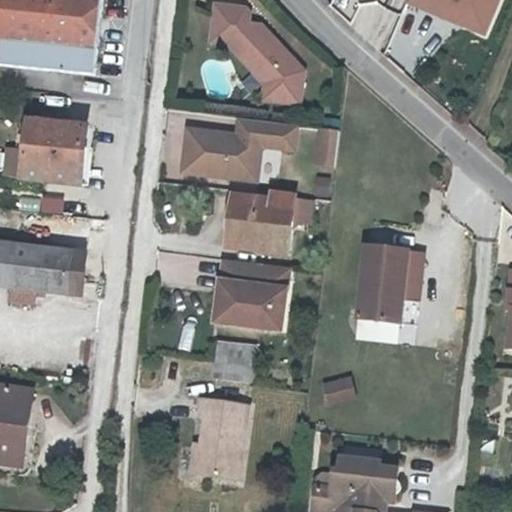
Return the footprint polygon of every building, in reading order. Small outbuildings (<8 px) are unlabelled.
[(0,0),(0,38),(4,39),(2,66),(97,77),(106,0),(0,0)] [(497,0),(407,0),(407,1),(483,33),(497,0)] [(248,6),(217,3),(213,40),(230,43),(268,83),(267,99),(305,103),(308,70),(274,33),(262,32),(263,23),(248,6)] [(297,148),(300,124),(243,117),(240,139),(233,138),(233,134),(191,129),(187,171),(260,180),(264,145),(297,148)] [(9,151),(6,175),(23,177),(23,179),(81,184),(87,129),(31,123),(27,154),(9,151)] [(340,140),(341,129),(324,127),(322,138),(340,140)] [(337,165),(340,140),(322,138),(319,163),(337,165)] [(276,194),(275,202),(241,198),(235,247),(292,253),(299,197),(276,194)] [(300,199),(297,223),(312,225),(315,200),(300,199)] [(0,286),(14,288),(21,242),(0,239),(0,286)] [(14,288),(85,298),(91,251),(77,249),(21,242),(14,288)] [(361,324),(403,328),(411,254),(368,249),(361,324)] [(411,254),(403,328),(421,330),(429,255),(411,254)] [(291,291),(293,267),(228,259),(225,283),(231,284),(226,323),(276,329),(281,290),(291,291)] [(231,284),(225,283),(220,322),(226,323),(231,284)] [(286,331),(291,291),(281,290),(276,329),(286,331)] [(255,384),(260,348),(224,343),(219,379),(255,384)] [(321,383),(325,406),(356,401),(352,378),(321,383)] [(0,460),(21,464),(26,438),(31,438),(39,393),(0,387),(0,460)] [(206,449),(202,478),(244,484),(253,411),(205,404),(203,421),(210,422),(206,449)] [(196,477),(202,478),(206,449),(200,449),(196,477)] [(381,511),(382,505),(398,507),(401,474),(383,472),(384,467),(345,462),(343,478),(339,478),(337,494),(319,492),(316,511),(381,511)]
